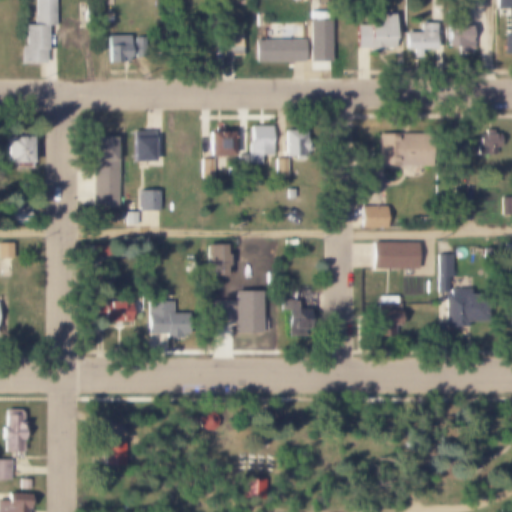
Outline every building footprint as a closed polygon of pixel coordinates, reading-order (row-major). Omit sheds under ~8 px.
[(33,0),(53,0),(53,25),(45,25),(45,63),(18,63),(18,46),(22,46),(22,25),(33,25),(33,0)] [(486,0),(466,0),(466,8),(486,8),(486,0)] [(466,8),(466,26),(471,26),(471,50),(445,50),(445,8),(466,8)] [(511,8),(511,48),(501,48),(501,33),(505,33),(505,8),(511,8)] [(109,13),(109,22),(98,22),(98,13),(109,13)] [(391,14),(391,48),(354,48),(354,26),(365,26),(365,14),(391,14)] [(63,52),(82,52),(82,22),(63,22),(63,52)] [(433,23),(433,50),(403,50),(403,32),(418,32),(418,23),(433,23)] [(220,34),(239,34),(239,55),(220,55),(220,34)] [(104,45),(114,45),(114,35),(126,35),(126,45),(132,45),(132,38),(142,38),(142,55),(126,55),(126,62),(104,62),(104,45)] [(300,38),(300,60),(287,60),(287,62),(252,62),(252,38),(300,38)] [(248,141),(248,126),(269,126),(269,154),(260,154),(260,166),(246,166),(246,141),(248,141)] [(491,133),(498,133),(498,146),(492,146),(492,157),(476,157),(476,133),(482,133),(482,129),(491,129),(491,133)] [(204,130),(228,130),(228,156),(204,156),(204,130)] [(282,130),(300,130),(300,156),(282,156),(282,130)] [(149,131),(149,161),(129,161),(129,131),(149,131)] [(195,159),(195,134),(175,134),(175,159),(195,159)] [(378,166),(378,176),(360,176),(360,157),(376,157),(376,135),(427,135),(427,166),(378,166)] [(2,138),(27,138),(27,169),(11,169),(11,163),(2,163),(2,138)] [(90,138),(113,138),(113,207),(90,207),(90,138)] [(443,144),(465,144),(465,170),(443,170),(443,144)] [(235,154),(244,154),(244,170),(235,170),(235,154)] [(273,158),(284,158),(284,179),(273,179),(273,158)] [(199,159),(211,159),(211,179),(199,179),(199,159)] [(136,189),(156,189),(156,210),(136,210),(136,189)] [(284,189),(292,189),(292,197),(284,197),(284,189)] [(510,197),(510,214),(499,214),(499,197),(510,197)] [(8,206),(25,206),(25,222),(8,222),(8,206)] [(359,206),(383,206),(383,227),(359,227),(359,206)] [(14,210),(14,226),(32,226),(32,210),(14,210)] [(161,210),(170,210),(170,221),(161,221),(161,210)] [(133,211),(133,226),(123,226),(123,211),(133,211)] [(0,242),(9,242),(9,258),(0,258),(0,242)] [(414,242),(414,269),(369,269),(369,242),(414,242)] [(204,244),(223,244),(223,275),(204,275),(204,244)] [(508,244),(508,254),(498,254),(498,244),(508,244)] [(85,245),(102,245),(102,258),(85,258),(85,245)] [(445,293),(435,293),(435,254),(450,254),(450,270),(452,270),(452,276),(445,276),(445,293)] [(467,296),(480,296),(480,321),(467,321),(467,327),(442,327),(442,294),(447,294),(447,288),(462,288),(462,294),(467,294),(467,296)] [(231,324),(208,324),(208,300),(231,300),(231,290),(257,290),(257,332),(231,332),(231,324)] [(291,300),(291,291),(309,291),(309,335),(284,335),(284,310),(277,310),(277,300),(291,300)] [(376,295),(394,295),(394,335),(376,335),(376,295)] [(169,301),(169,313),(182,313),(182,333),(143,333),(143,301),(169,301)] [(127,302),(127,322),(100,322),(100,319),(92,319),(92,302),(127,302)] [(0,414),(18,414),(18,451),(0,451),(0,414)] [(204,430),(208,429),(211,426),(212,422),(211,418),(208,415),(204,414),(200,415),(197,418),(196,422),(197,426),(200,429),(204,430)] [(101,441),(125,441),(125,466),(101,466),(101,441)] [(0,482),(11,482),(11,462),(0,461),(0,482)] [(16,479),(26,479),(26,490),(16,490),(16,479)] [(0,511),(0,494),(25,494),(25,511),(0,511)]
